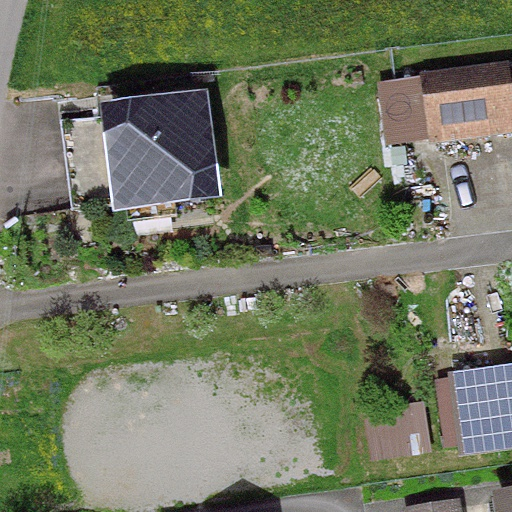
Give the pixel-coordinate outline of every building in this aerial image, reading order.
[(510,130),(502,67),(425,77),(434,140),(510,130)] [(201,103),(106,115),(118,210),(214,197),(201,103)] [(511,367),(448,376),(459,459),(511,452),(511,367)] [(364,414),(371,461),(427,452),(420,404),(364,414)] [(462,511),(461,500),(401,510),(401,511),(462,511)] [(511,511),(511,500),(502,502),(503,511),(511,511)]
